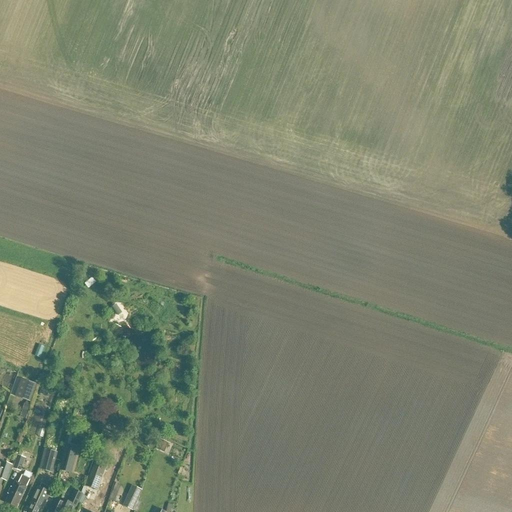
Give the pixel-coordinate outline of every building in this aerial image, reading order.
[(21,380),(15,397),(31,402),(37,385),(21,380)] [(164,453),(168,443),(160,439),(155,449),(164,453)] [(79,450),(70,447),(67,446),(60,472),(72,475),(79,450)] [(45,450),(40,470),(52,473),(57,453),(45,450)] [(25,458),(17,455),(13,469),(21,471),(25,458)] [(95,462),(86,487),(98,491),(107,467),(95,462)] [(0,483),(0,479),(6,481),(11,467),(5,464),(2,471),(0,470),(0,484),(0,483)] [(23,476),(19,484),(16,482),(14,488),(12,487),(8,495),(10,495),(6,503),(18,508),(27,488),(27,487),(31,480),(23,476)] [(132,486),(123,506),(133,511),(134,507),(137,501),(142,491),(132,486)] [(41,509),(48,494),(36,488),(28,506),(30,507),(27,511),(37,511),(39,508),(41,509)] [(60,499),(58,503),(53,511),(71,511),(74,506),(77,507),(84,494),(75,490),(69,503),(60,499)]
